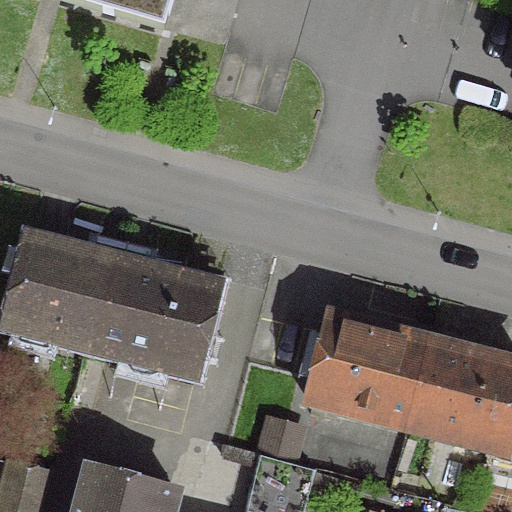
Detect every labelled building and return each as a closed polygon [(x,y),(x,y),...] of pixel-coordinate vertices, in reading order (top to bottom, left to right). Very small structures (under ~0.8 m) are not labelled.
[(50,0),(158,31),(167,0),(50,0)] [(25,239),(2,327),(91,350),(113,262),(25,239)] [(191,377),(213,288),(113,262),(91,350),(123,359),(130,371),(144,375),(156,368),(191,377)] [(424,343),(326,317),(303,403),(402,429),(402,428),(424,343)] [(502,454),(511,417),(511,365),(424,343),(402,428),(402,429),(502,454)] [(265,425),(258,455),(288,462),(295,433),(265,425)] [(300,511),(311,471),(255,456),(240,511),(300,511)] [(7,465),(0,490),(0,511),(31,511),(41,474),(7,465)] [(168,511),(173,493),(82,469),(71,511),(168,511)] [(511,511),(511,491),(481,484),(473,511),(511,511)]
